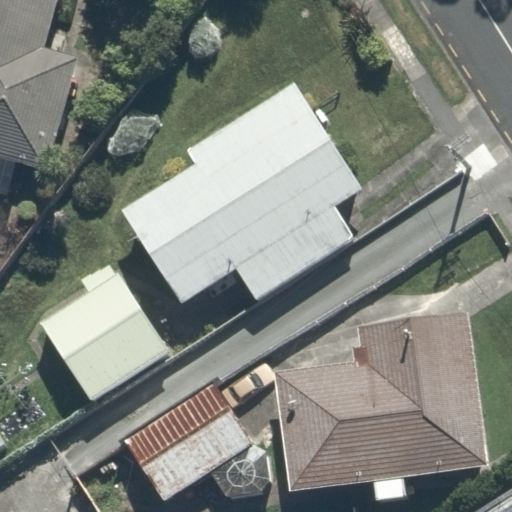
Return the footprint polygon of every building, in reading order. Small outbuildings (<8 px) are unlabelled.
[(73,0),(0,0),(0,176),(52,193),(91,65),(57,55),(73,0)] [(369,204),(299,98),(201,162),(209,175),(130,227),(195,326),(252,288),(266,310),(361,248),(343,221),(369,204)] [(181,363),(115,271),(87,291),(99,309),(45,348),(98,422),(181,363)] [(476,476),(466,322),(361,329),(364,377),(292,382),(300,511),(399,504),(398,482),(476,476)] [(192,511),(269,457),(219,389),(126,456),(166,511),(192,511)] [(0,464),(13,455),(0,436),(0,464)]
